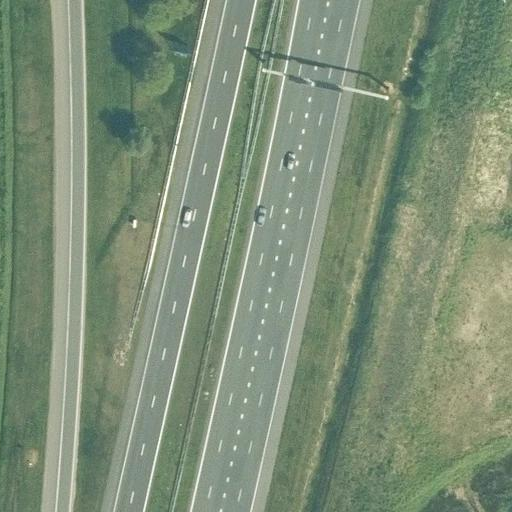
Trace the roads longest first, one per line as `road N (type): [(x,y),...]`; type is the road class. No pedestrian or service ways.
road 1 (motorway): [(239,0),(127,511)]
road 2 (motorway): [(205,511),(313,0)]
road 3 (motorway): [(76,0),(75,338),(61,511)]
